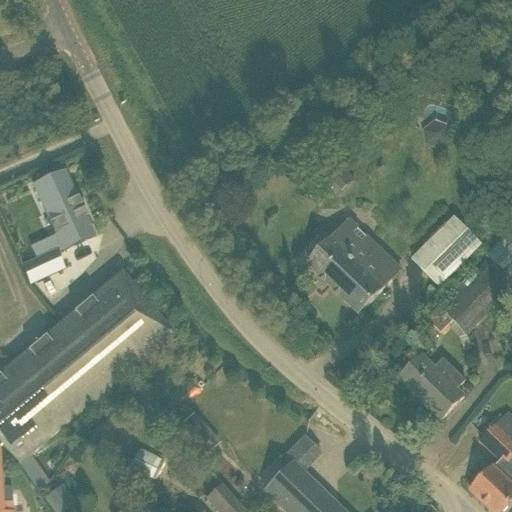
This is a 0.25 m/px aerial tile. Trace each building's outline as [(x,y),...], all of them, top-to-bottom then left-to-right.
[(425,146),(439,151),(450,142),(448,128),(434,122),(422,132),(425,146)] [(80,208),(83,207),(79,199),(77,200),(64,173),(34,187),(51,225),(49,226),(54,237),(56,236),(64,252),(94,238),(86,220),(88,219),(84,211),(82,212),(80,208)] [(411,261),(431,280),(440,289),(482,247),(454,219),(411,261)] [(360,315),(396,277),(401,272),(357,229),(345,242),(338,236),(309,266),(360,315)] [(30,285),(62,270),(55,254),(22,269),(30,285)] [(468,287),(490,266),(485,261),(464,283),(468,287)] [(511,281),(493,263),(490,266),(468,287),(443,312),(468,337),(511,293),(511,281)] [(0,375),(0,443),(2,447),(19,467),(174,337),(121,274),(0,375)] [(417,398),(442,422),(464,398),(458,392),(466,383),(443,360),(434,369),(423,358),(400,381),(412,393),(414,391),(419,396),(417,398)] [(194,417),(186,424),(175,411),(164,421),(201,461),(219,444),(194,417)] [(480,443),(489,451),(506,468),(511,461),(511,415),(509,413),(480,443)] [(321,454),(305,439),(284,460),(291,467),(266,493),(285,511),(338,511),(300,475),(321,454)] [(12,511),(12,493),(8,493),(8,486),(0,486),(0,484),(0,448),(2,447),(0,443),(0,511),(12,511)] [(511,487),(493,470),(472,492),(492,511),(505,511),(511,505),(511,487)] [(42,498),(53,511),(60,511),(74,501),(60,483),(42,498)] [(217,511),(241,511),(221,489),(208,501),(217,511)]
